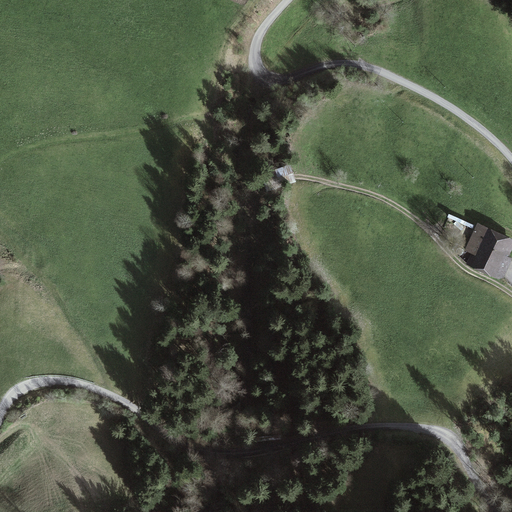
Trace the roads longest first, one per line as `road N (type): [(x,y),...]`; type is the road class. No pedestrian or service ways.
road 1 (track): [(497,511),(453,443),(422,429),(347,427),(256,450),(216,451),(169,437),(108,394),(50,380),(15,392),(0,412)]
road 2 (track): [(288,0),(257,40),(263,76),(346,63),(380,72),(443,102),(511,158)]
road 3 (track): [(295,176),(383,199),(465,268),(511,294)]
